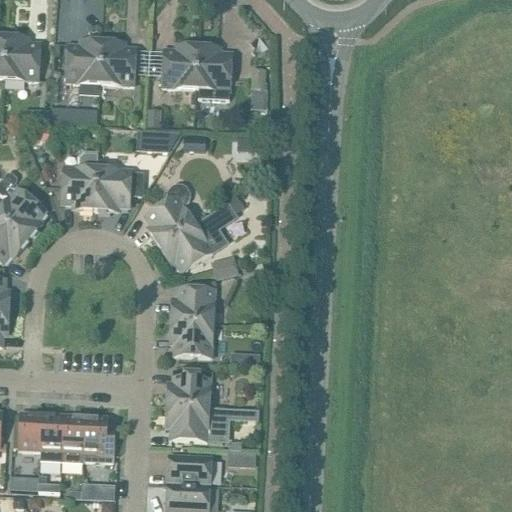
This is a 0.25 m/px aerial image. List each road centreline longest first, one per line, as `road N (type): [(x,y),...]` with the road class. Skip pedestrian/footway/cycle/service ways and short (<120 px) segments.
road 1 (tertiary): [(308,511),(329,92)]
road 2 (residential): [(141,388),(142,271),(122,249),(95,240),(54,251),(40,267),(28,382)]
road 3 (residential): [(133,511),(141,388)]
